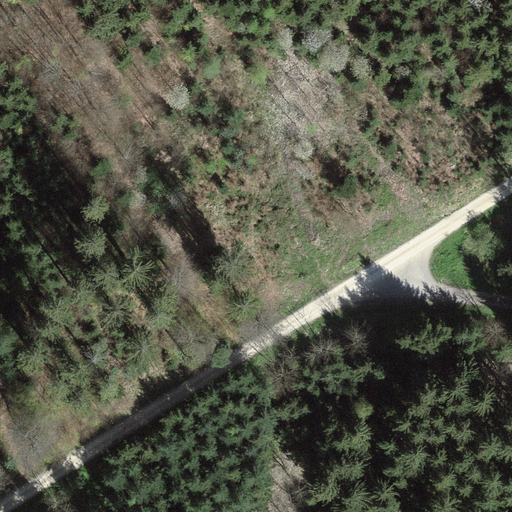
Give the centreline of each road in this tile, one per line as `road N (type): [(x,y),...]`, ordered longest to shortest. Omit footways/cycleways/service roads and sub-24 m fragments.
road 1 (track): [(0,509),(376,270)]
road 2 (track): [(376,270),(511,181)]
road 3 (track): [(376,270),(405,285),(511,303)]
